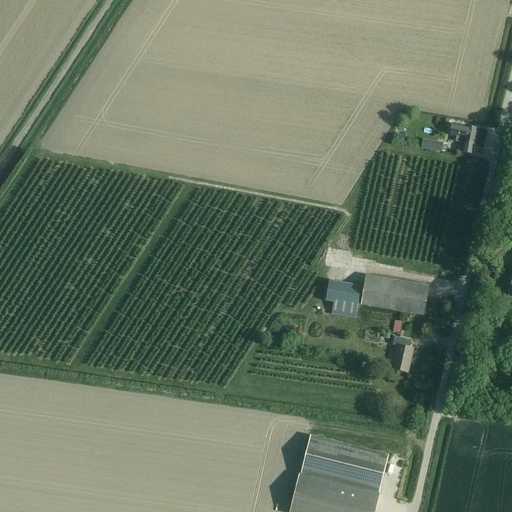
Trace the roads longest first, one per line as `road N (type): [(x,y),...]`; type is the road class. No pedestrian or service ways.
road 1 (unclassified): [(414,511),(511,83)]
road 2 (unclassified): [(0,168),(109,0)]
